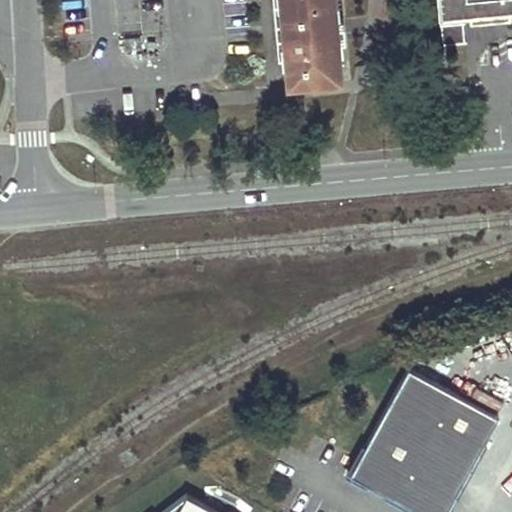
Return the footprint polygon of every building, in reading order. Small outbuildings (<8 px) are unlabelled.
[(290,31),(283,33),(286,74),(341,69),(337,34),(336,19),(334,0),(280,0),(282,25),(290,25),(290,31)] [(511,0),(438,0),(439,10),(464,8),(489,6),(488,0),(502,0),(503,5),(511,3),(511,0)] [(343,19),(336,19),(337,34),(344,34),(343,19)] [(444,43),(464,41),(462,23),(442,25),(444,43)] [(444,511),(498,414),(408,365),(362,450),(350,472),(422,511),(444,511)] [(223,511),(189,494),(162,511),(223,511)]
